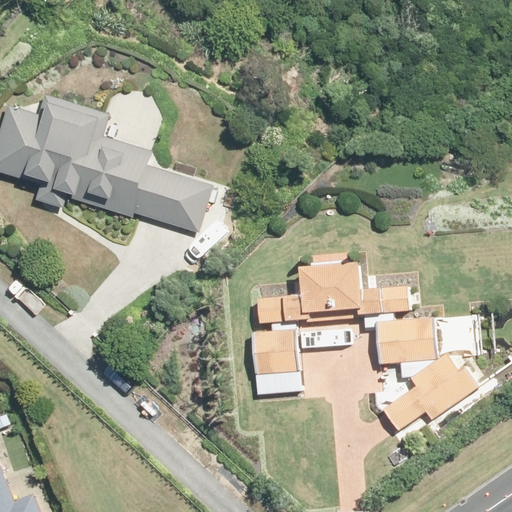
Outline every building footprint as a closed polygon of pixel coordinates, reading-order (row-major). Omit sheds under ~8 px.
[(0,173),(133,219),(135,214),(196,235),(212,186),(151,165),(155,155),(103,137),(109,118),(49,98),(42,117),(10,106),(0,134),(0,173)] [(311,313),(356,312),(356,318),(413,317),(412,287),(362,288),(362,265),(297,267),(298,295),(257,296),(258,323),(311,322),(311,313)] [(436,319),(374,321),(375,362),(438,360),(436,319)] [(298,327),(251,328),(253,372),(299,371),(298,327)] [(451,351),(412,381),(416,387),(381,414),(398,436),(427,415),(432,422),(478,388),(451,351)] [(279,376),(256,377),(257,398),(280,397),(279,376)] [(0,511),(40,511),(35,496),(14,503),(0,463),(0,511)]
